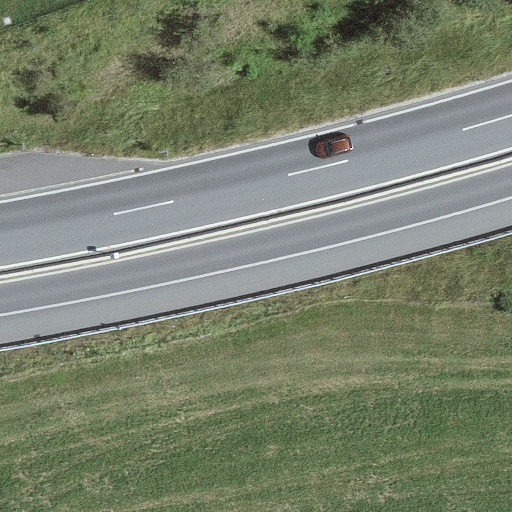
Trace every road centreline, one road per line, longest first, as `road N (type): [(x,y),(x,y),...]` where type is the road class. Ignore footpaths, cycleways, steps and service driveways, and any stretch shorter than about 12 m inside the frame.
road 1 (trunk): [(511,115),(317,168),(0,235)]
road 2 (trunk): [(0,300),(511,182)]
